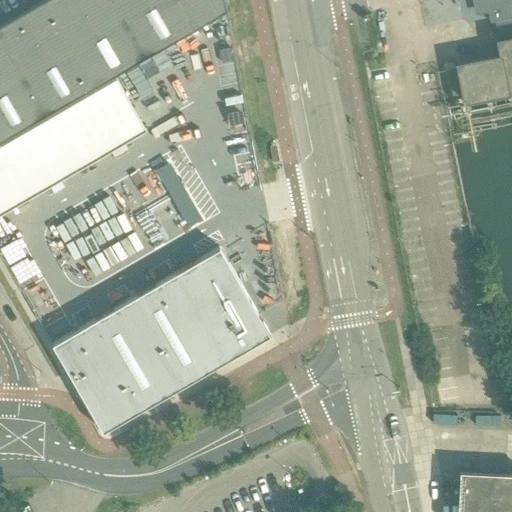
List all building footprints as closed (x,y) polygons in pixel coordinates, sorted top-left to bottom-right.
[(0,35),(45,113),(95,84),(45,0),(41,0),(0,24),(0,35)] [(45,0),(95,84),(145,55),(112,0),(45,0)] [(112,0),(145,55),(153,51),(226,8),(227,8),(225,0),(112,0)] [(490,22),(511,17),(511,0),(478,0),(480,8),(487,6),(490,22)] [(0,139),(45,113),(0,35),(0,139)] [(511,37),(499,41),(498,41),(501,55),(457,64),(465,100),(511,90),(511,37)] [(219,248),(52,345),(102,431),(269,335),(219,248)] [(511,511),(511,472),(459,469),(456,511),(511,511)]
